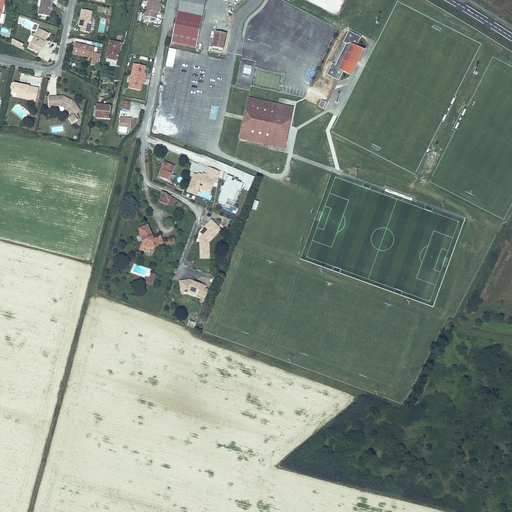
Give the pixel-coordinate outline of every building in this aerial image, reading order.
[(53,0),(41,0),(39,14),(50,17),(51,10),(50,10),(51,4),(52,4),(53,0)] [(159,3),(159,0),(148,0),(145,16),(156,18),(157,13),(158,13),(159,9),(158,8),(159,3)] [(206,0),(180,0),(171,42),(195,46),(203,16),(206,0)] [(90,21),(92,11),(82,9),(79,26),(82,27),(81,31),(90,33),(90,28),(89,28),(90,21)] [(49,33),(39,28),(29,48),(39,53),(41,49),(44,42),(46,40),(49,33)] [(226,33),(216,31),(213,47),(216,48),(215,49),(223,51),(226,33)] [(339,81),(357,46),(361,37),(349,31),(343,42),(346,44),(336,65),(332,63),(327,75),(336,80),(339,81)] [(13,40),(11,44),(22,49),(24,45),(13,40)] [(118,61),(121,43),(110,41),(106,58),(106,61),(117,64),(118,61)] [(95,47),(75,43),(73,54),(92,58),(91,65),(97,66),(99,54),(94,53),(95,47)] [(146,66),(134,63),(131,76),(146,79),(147,75),(145,75),(144,75),(145,73),(146,66)] [(244,66),(243,77),(250,78),(251,66),(244,66)] [(304,80),(309,83),(317,69),(311,66),(304,80)] [(146,79),(131,76),(129,88),(141,91),(142,84),(143,82),(144,82),(145,83),(146,79)] [(336,80),(325,102),(326,103),(323,109),(324,110),(339,81),(336,80)] [(39,88),(14,83),(13,89),(12,93),(17,94),(27,96),(26,99),(36,101),(39,88)] [(75,102),(65,97),(64,98),(61,96),(49,97),(49,106),(63,106),(67,107),(73,116),(80,111),(75,102)] [(293,108),(248,99),(245,116),(247,117),(246,121),(244,121),(240,138),(285,148),(288,130),(286,130),(287,125),(289,126),(293,108)] [(131,102),(123,100),(122,109),(129,110),(131,102)] [(108,113),(108,106),(97,105),(97,106),(96,116),(96,117),(109,118),(109,114),(108,113)] [(132,119),(120,117),(118,133),(124,134),(124,129),(128,129),(131,129),(132,119)] [(175,166),(165,162),(163,166),(164,166),(162,169),(164,170),(160,177),(169,181),(175,166)] [(194,173),(187,191),(196,195),(200,184),(203,185),(201,189),(211,192),(215,182),(218,183),(219,171),(208,167),(206,173),(203,172),(203,174),(200,173),(197,174),(194,173)] [(228,175),(218,201),(232,206),(239,190),(241,190),(242,186),(250,189),(255,176),(246,173),(242,182),(235,180),(234,181),(232,180),(233,177),(228,175)] [(170,197),(163,194),(160,201),(167,204),(170,197)] [(218,227),(211,220),(205,227),(208,230),(200,239),(201,240),(201,242),(200,242),(200,258),(209,258),(209,242),(215,236),(212,233),(218,227)] [(154,239),(152,239),(153,236),(148,226),(140,229),(140,234),(143,241),(140,249),(145,251),(146,247),(150,248),(151,249),(164,243),(161,236),(154,239)] [(221,229),(218,227),(212,233),(215,236),(221,229)] [(197,283),(190,280),(180,282),(182,294),(185,293),(185,291),(189,291),(194,293),(195,295),(201,297),(202,295),(205,289),(206,286),(199,283),(198,284),(197,284),(197,283)]
